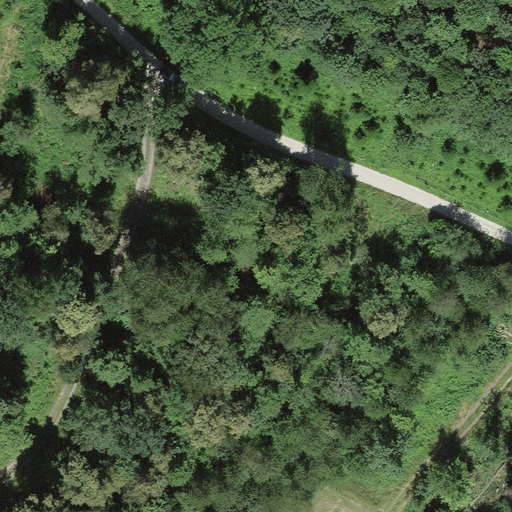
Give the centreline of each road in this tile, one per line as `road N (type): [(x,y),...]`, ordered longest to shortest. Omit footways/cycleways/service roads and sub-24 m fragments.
road 1 (track): [(83,0),(146,58),(248,131),(390,184),(511,242)]
road 2 (track): [(0,479),(55,430),(140,208),(146,58)]
road 3 (track): [(511,340),(393,511)]
